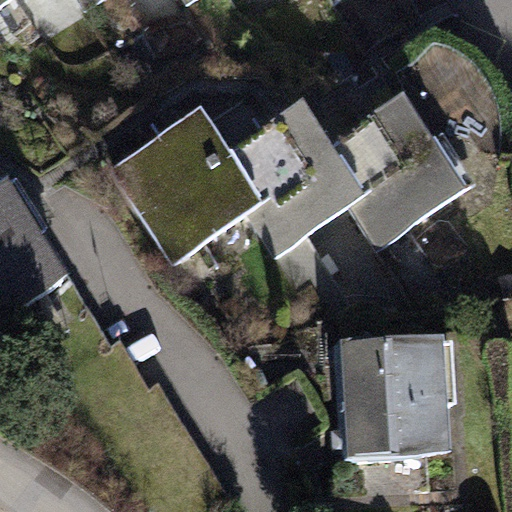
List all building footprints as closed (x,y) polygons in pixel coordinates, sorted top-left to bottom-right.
[(0,0),(0,15),(24,0),(0,0)] [(75,0),(86,17),(112,0),(75,0)] [(181,0),(188,12),(206,0),(181,0)] [(379,256),(467,199),(406,106),(332,155),(367,208),(353,217),(379,256)] [(332,155),(307,112),(231,160),(265,215),(250,224),(275,265),(353,217),(367,208),(332,155)] [(231,160),(205,118),(112,176),(173,272),(250,224),(265,215),(231,160)] [(0,329),(69,289),(12,193),(0,200),(0,329)] [(456,464),(450,349),(345,355),(351,469),(456,464)]
